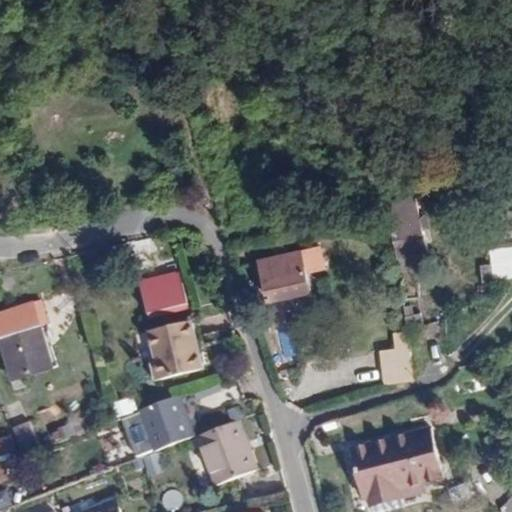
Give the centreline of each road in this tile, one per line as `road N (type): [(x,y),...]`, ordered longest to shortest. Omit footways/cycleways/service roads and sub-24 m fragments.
road 1 (residential): [(303,511),(209,214)]
road 2 (residential): [(0,256),(209,214)]
road 3 (unknown): [(281,439),(459,381)]
